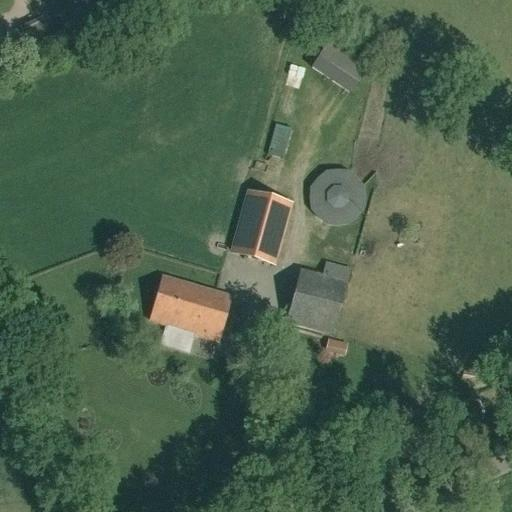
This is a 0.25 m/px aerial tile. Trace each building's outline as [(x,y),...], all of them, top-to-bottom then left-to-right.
[(328,47),(314,70),(357,95),(370,71),(328,47)] [(276,124),(268,154),(284,158),(291,128),(276,124)] [(365,223),(365,174),(314,174),(314,223),(365,223)] [(291,208),(251,195),(233,255),(273,267),(291,208)] [(301,271),(285,326),(333,338),(348,284),(301,271)] [(189,355),(194,338),(217,344),(230,299),(163,279),(149,324),(164,329),(159,346),(189,355)]
